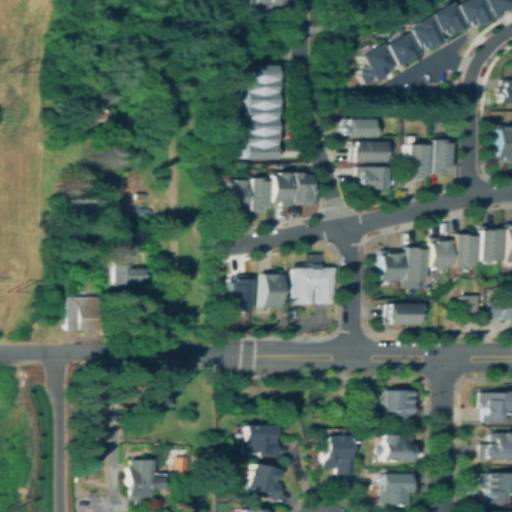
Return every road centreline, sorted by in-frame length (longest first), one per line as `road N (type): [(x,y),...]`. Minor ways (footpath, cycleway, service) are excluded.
road 1 (residential): [(220,245),(511,189)]
road 2 (tertiary): [(511,357),(244,355)]
road 3 (tertiary): [(244,355),(0,350)]
road 4 (residential): [(339,227),(298,99),(296,0)]
road 5 (residential): [(466,196),(470,69),(511,25)]
road 6 (residential): [(438,511),(440,357)]
road 7 (residential): [(345,356),(347,247),(339,227)]
